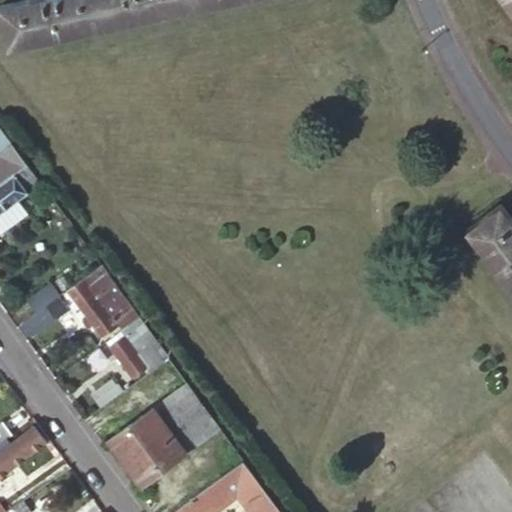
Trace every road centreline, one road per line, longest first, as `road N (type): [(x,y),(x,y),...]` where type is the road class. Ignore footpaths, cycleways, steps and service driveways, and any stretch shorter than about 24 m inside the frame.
road 1 (residential): [(128,511),(0,335)]
road 2 (residential): [(426,0),(511,145)]
